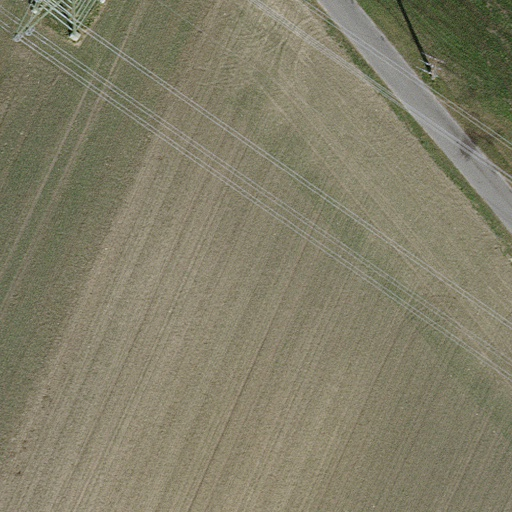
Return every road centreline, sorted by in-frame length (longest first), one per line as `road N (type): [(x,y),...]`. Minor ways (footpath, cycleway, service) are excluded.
road 1 (unclassified): [(511,211),(421,103)]
road 2 (residential): [(421,103),(336,0)]
